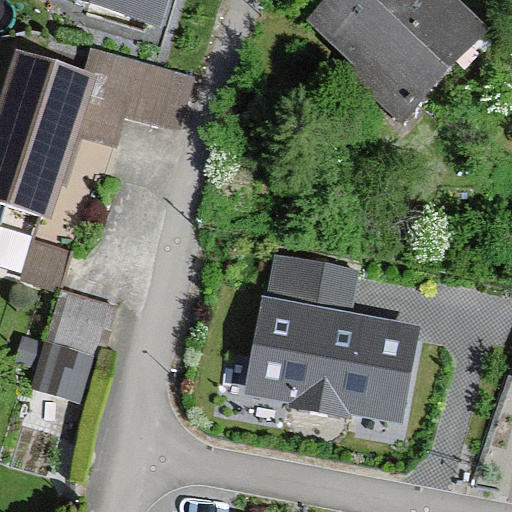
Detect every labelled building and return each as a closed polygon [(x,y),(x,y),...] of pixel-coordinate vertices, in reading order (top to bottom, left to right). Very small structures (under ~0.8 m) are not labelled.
[(168,0),(35,0),(158,34),(168,0)] [(397,128),(491,29),(459,0),(341,0),(304,39),(397,128)] [(80,94),(7,72),(0,93),(0,214),(51,229),(76,146),(101,154),(112,117),(167,134),(180,91),(89,64),(80,94)] [(23,297),(47,302),(55,261),(31,257),(23,297)] [(425,335),(264,300),(241,404),(402,439),(425,335)] [(102,315),(66,305),(53,356),(89,365),(102,315)]
